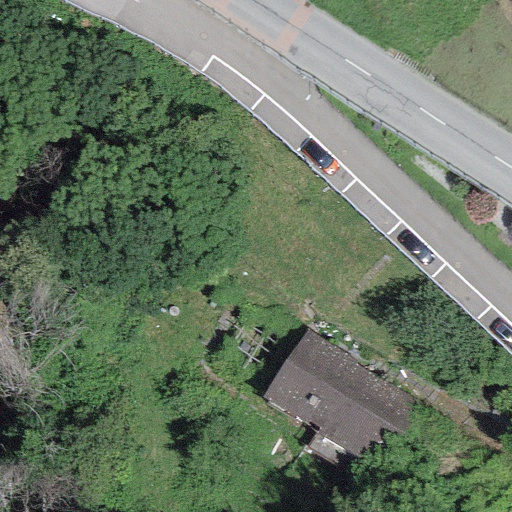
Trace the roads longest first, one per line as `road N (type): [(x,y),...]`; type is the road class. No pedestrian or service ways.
road 1 (residential): [(135,0),(259,79),(511,297)]
road 2 (tertiary): [(511,165),(250,0)]
